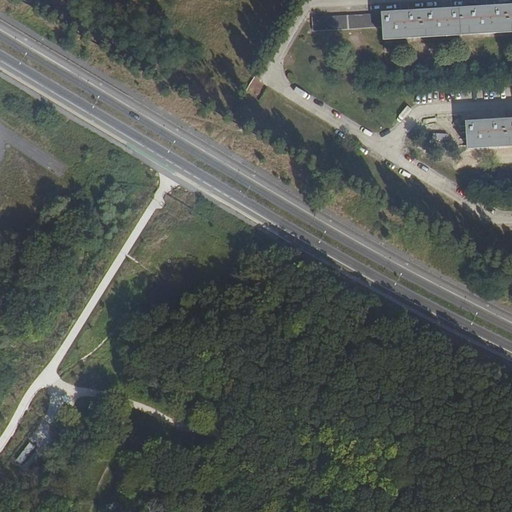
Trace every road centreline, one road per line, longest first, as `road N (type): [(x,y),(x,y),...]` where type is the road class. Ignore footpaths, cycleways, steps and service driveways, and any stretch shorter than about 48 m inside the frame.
road 1 (secondary): [(0,58),(347,266),(511,353)]
road 2 (secondary): [(511,326),(0,32)]
road 3 (residential): [(384,150),(283,89),(273,71),(310,5),(369,0)]
road 4 (residential): [(511,217),(485,212),(384,150)]
road 5 (residential): [(511,105),(419,111),(384,150)]
